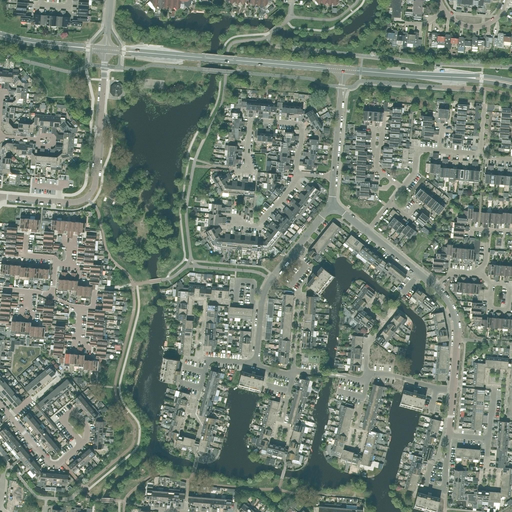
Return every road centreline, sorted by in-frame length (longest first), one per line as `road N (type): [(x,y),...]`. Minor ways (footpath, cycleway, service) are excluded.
road 1 (tertiary): [(342,69),(105,49)]
road 2 (unclassified): [(0,198),(86,197),(105,49)]
road 3 (residential): [(255,363),(270,279),(332,206)]
road 4 (residential): [(71,409),(84,423),(85,440),(54,465),(10,416)]
road 5 (residential): [(295,174),(299,125),(255,122),(246,169)]
road 6 (tertiary): [(462,78),(342,69)]
